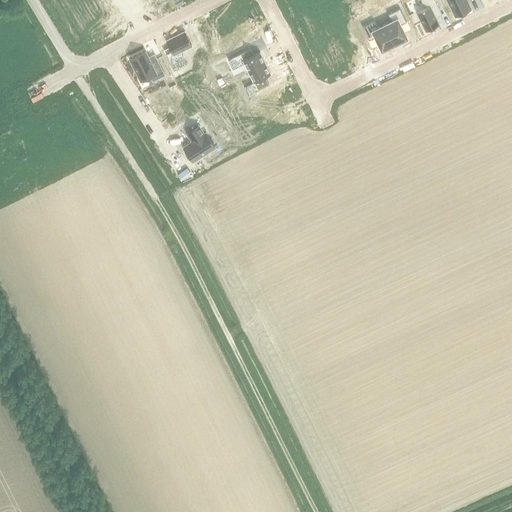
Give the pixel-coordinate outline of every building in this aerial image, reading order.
[(82,0),(86,6),(79,11),(83,17),(102,6),(99,0),(82,0)] [(316,0),(303,0),(296,4),(299,11),(300,10),(302,15),(311,11),(314,17),(326,11),(323,4),(319,6),(316,0)] [(422,0),(426,7),(416,11),(426,30),(439,24),(435,16),(442,13),(435,0),(422,0)] [(447,0),(454,14),(470,7),(466,0),(447,0)] [(102,6),(83,17),(87,24),(94,20),(99,27),(121,13),(116,5),(105,11),(102,6)] [(224,21),(216,25),(219,31),(227,27),(246,18),(239,5),(221,14),(224,21)] [(394,44),(407,37),(404,31),(400,24),(407,21),(406,20),(400,7),(388,13),(391,20),(384,23),(394,44)] [(318,26),(310,30),(312,35),(311,36),(315,43),(333,33),(327,22),(331,21),(328,14),(315,20),(318,26)] [(246,18),(227,27),(233,39),(228,41),(231,48),(243,42),(240,36),(252,30),(246,18)] [(378,27),(374,20),(362,26),(369,39),(375,36),(378,43),(382,50),(385,48),(385,49),(392,46),(391,45),(394,44),(384,23),(378,27)] [(166,53),(174,69),(187,63),(181,50),(192,44),(185,30),(166,39),(170,46),(172,50),(166,53)] [(333,33),(315,43),(318,49),(319,49),(321,53),(339,45),(333,33)] [(363,56),(370,53),(364,42),(358,46),(363,56)] [(339,45),(321,53),(323,58),(322,58),(326,65),(344,56),(339,45)] [(251,47),(228,58),(233,68),(244,62),(248,70),(265,62),(259,51),(254,53),(251,47)] [(145,50),(129,57),(140,80),(150,75),(152,80),(165,74),(157,58),(151,61),(145,50)] [(344,56),(326,65),(329,72),(330,72),(332,76),(350,68),(344,56)] [(253,81),(244,85),(248,94),(269,83),(265,75),(271,73),(265,62),(248,70),(253,81)] [(179,73),(174,76),(177,82),(183,80),(179,73)] [(161,113),(171,127),(193,113),(187,103),(192,99),(183,85),(163,98),(170,107),(161,113)] [(265,92),(255,97),(265,115),(288,104),(282,93),(269,99),(265,92)] [(223,103),(212,110),(216,115),(226,108),(223,103)] [(270,126),(260,131),(264,140),(284,130),(280,122),(294,115),(288,104),(265,115),(270,126)] [(192,140),(183,146),(192,161),(215,146),(206,131),(204,133),(198,124),(186,132),(192,140)]
